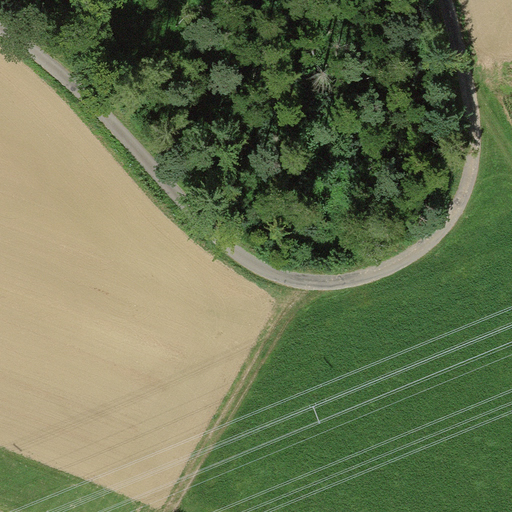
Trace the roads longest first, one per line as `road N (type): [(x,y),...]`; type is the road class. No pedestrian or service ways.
road 1 (track): [(0,28),(257,264),(305,280),(379,272),(439,235),(471,172),(474,116),(446,0)]
road 2 (track): [(170,511),(305,280)]
